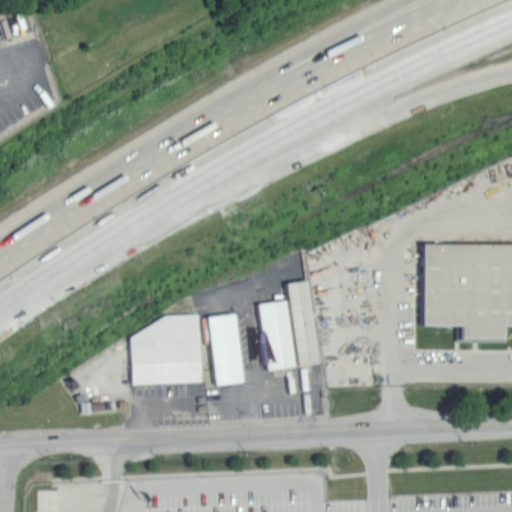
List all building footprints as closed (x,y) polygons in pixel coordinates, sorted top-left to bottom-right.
[(419,323),(457,324),(457,338),(503,338),(503,324),(511,324),(511,242),(421,241),(419,323)] [(284,282),(286,298),(295,364),(316,361),(304,279),(284,282)] [(255,303),(265,369),(293,365),(283,299),(255,303)] [(212,383),(240,380),(233,313),(231,313),(205,315),(212,383)] [(130,383),(198,381),(195,314),(163,315),(128,336),(130,383)]
